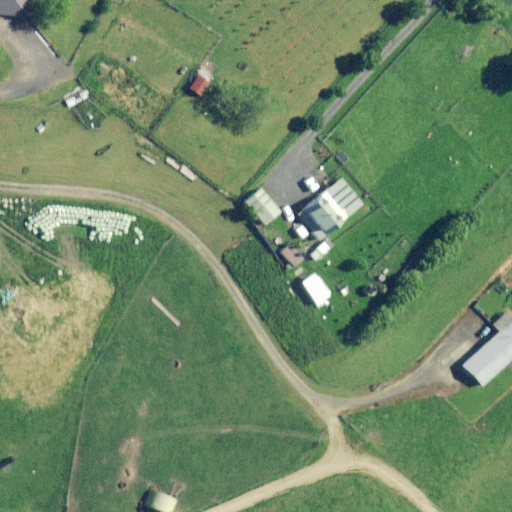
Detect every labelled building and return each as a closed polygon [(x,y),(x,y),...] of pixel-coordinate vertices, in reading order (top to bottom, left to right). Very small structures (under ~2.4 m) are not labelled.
[(23,0),(0,0),(0,15),(22,17),(23,0)] [(209,86),(197,77),(190,85),(203,95),(209,86)] [(360,204),(339,178),(294,215),(311,237),(328,223),(331,227),(360,204)] [(277,212),(258,189),(242,202),(261,225),(277,212)] [(326,248),(321,242),(308,256),(313,261),(326,248)] [(300,259),(287,245),(278,253),(291,268),(300,259)] [(511,356),(511,312),(508,309),(490,325),(497,332),(460,366),(478,387),(511,356)]
